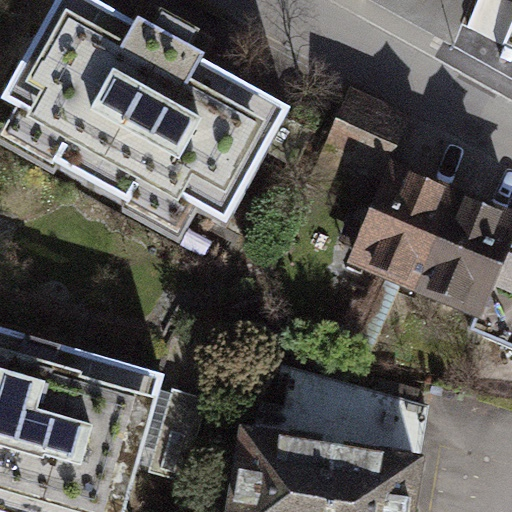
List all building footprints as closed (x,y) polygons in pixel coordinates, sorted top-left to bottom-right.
[(287,119),(72,0),(63,0),(3,107),(20,116),(3,145),(182,245),(200,213),(226,228),(287,119)] [(511,0),(509,0),(496,32),(511,39),(511,0)] [(307,184),(369,212),(410,118),(348,91),(307,184)] [(396,176),(354,275),(421,303),(462,204),(396,176)] [(511,224),(462,204),(421,303),(475,325),(470,337),(511,353),(511,224)] [(129,511),(165,384),(0,338),(0,511),(129,511)] [(410,511),(418,466),(245,437),(231,511),(410,511)]
